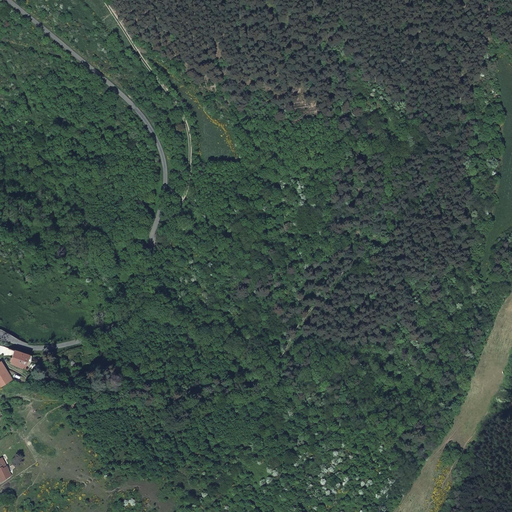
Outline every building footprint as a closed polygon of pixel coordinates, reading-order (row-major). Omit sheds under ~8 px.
[(0,355),(11,359),(14,351),(0,346),(0,355)] [(14,351),(11,359),(11,362),(17,367),(21,368),(24,369),(28,356),(14,351)] [(0,391),(0,392),(4,393),(12,389),(8,383),(11,381),(5,370),(0,362),(0,391)] [(3,416),(0,418),(0,423),(4,428),(9,425),(3,416)] [(0,483),(11,476),(1,459),(2,459),(0,455),(0,483)]
